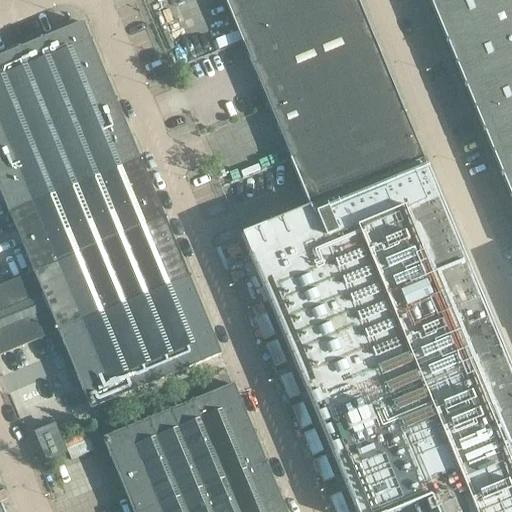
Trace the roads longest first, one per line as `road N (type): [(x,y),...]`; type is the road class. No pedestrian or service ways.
road 1 (unclassified): [(314,511),(96,0)]
road 2 (unclassified): [(511,314),(380,0)]
